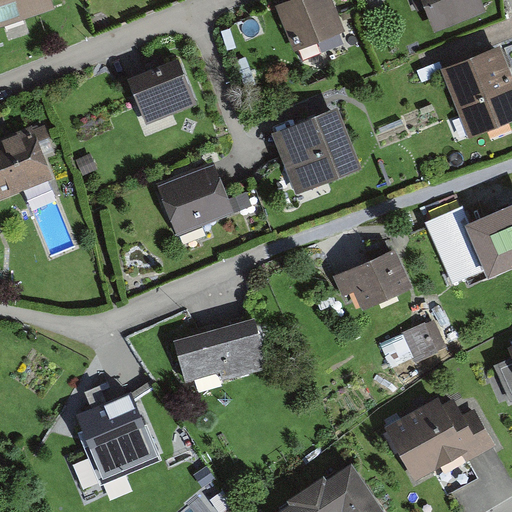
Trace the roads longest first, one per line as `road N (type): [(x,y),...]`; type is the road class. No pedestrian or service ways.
road 1 (residential): [(0,310),(92,331),(228,267),(511,164)]
road 2 (residential): [(217,0),(0,89)]
